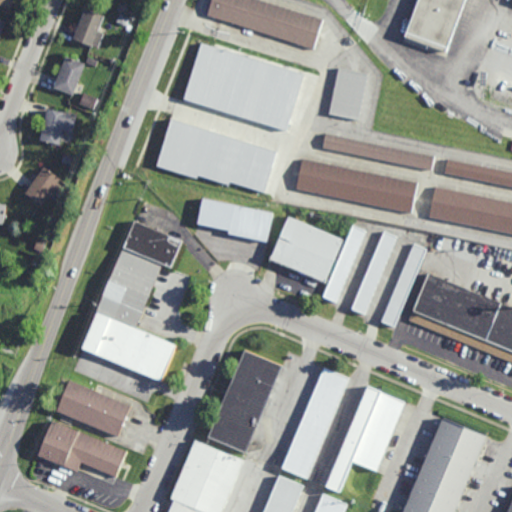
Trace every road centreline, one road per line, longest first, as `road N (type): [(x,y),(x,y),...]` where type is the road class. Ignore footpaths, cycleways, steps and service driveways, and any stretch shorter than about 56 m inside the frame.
road 1 (residential): [(511,412),(249,310),(222,324),(145,511)]
road 2 (residential): [(175,0),(0,462)]
road 3 (residential): [(0,135),(55,0)]
